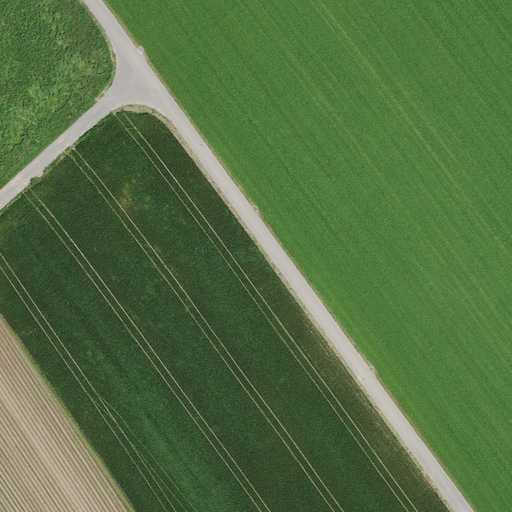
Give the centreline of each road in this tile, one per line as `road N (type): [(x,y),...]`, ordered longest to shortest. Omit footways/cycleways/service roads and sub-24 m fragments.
road 1 (track): [(461,511),(88,0)]
road 2 (track): [(0,200),(141,75)]
